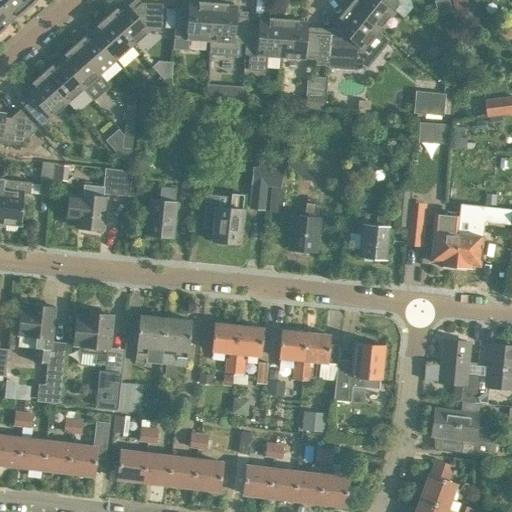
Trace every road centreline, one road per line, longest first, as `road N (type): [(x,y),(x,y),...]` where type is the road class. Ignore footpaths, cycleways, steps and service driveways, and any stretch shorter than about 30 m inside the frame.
road 1 (residential): [(421,301),(0,259)]
road 2 (residential): [(379,511),(402,445),(421,301)]
